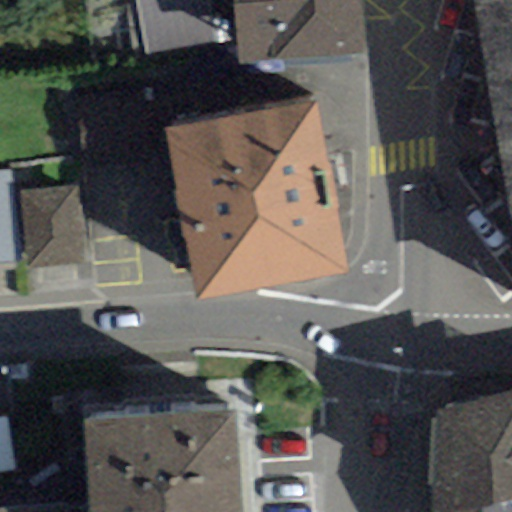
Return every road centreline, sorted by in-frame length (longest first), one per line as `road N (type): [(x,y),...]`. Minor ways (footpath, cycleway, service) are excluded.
road 1 (tertiary): [(393,337),(272,319),(0,335)]
road 2 (residential): [(393,337),(402,160),(393,0)]
road 3 (tertiary): [(369,511),(393,337)]
